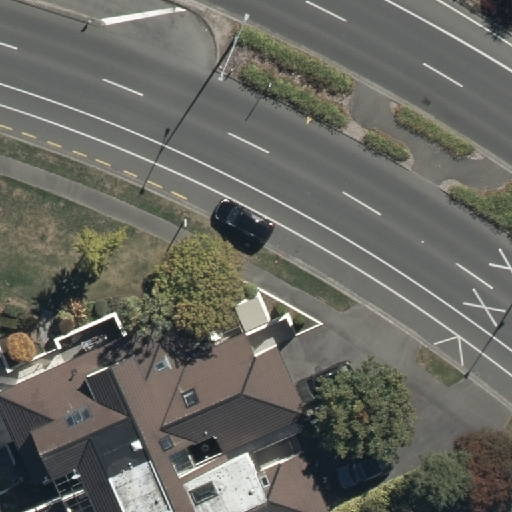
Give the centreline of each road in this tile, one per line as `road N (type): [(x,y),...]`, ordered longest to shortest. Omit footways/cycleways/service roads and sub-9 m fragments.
road 1 (primary): [(511,302),(349,197),(97,75)]
road 2 (primary): [(302,0),(511,120)]
road 3 (primary): [(109,0),(125,5),(148,31),(150,50),(134,68),(97,75)]
